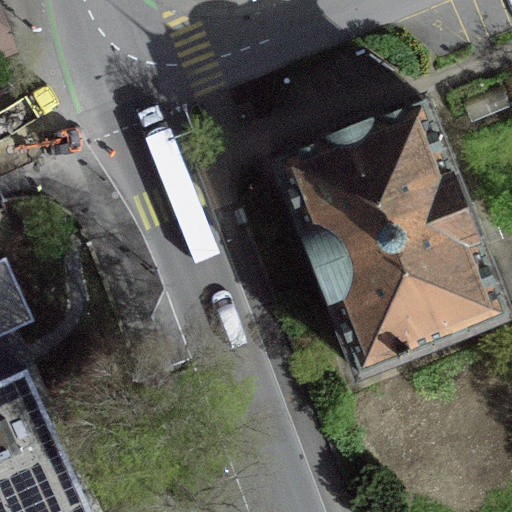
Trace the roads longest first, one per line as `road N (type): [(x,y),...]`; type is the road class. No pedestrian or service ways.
road 1 (tertiary): [(132,56),(132,125),(271,511)]
road 2 (residential): [(360,0),(219,55),(175,62),(132,56)]
road 3 (residential): [(132,56),(0,141)]
